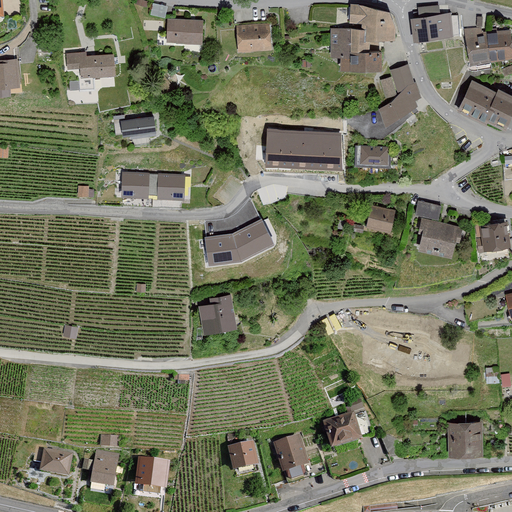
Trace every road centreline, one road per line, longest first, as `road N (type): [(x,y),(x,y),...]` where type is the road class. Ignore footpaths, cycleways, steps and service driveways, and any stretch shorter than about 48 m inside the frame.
road 1 (unclassified): [(447,186),(267,178),(225,210),(176,214),(0,205)]
road 2 (track): [(0,352),(169,366),(275,348),(300,330)]
road 3 (residential): [(511,460),(402,467),(265,511)]
road 4 (residential): [(511,262),(437,297),(325,305),(300,330)]
road 5 (residential): [(400,0),(409,51),(436,104),(497,137)]
road 6 (unclassified): [(181,0),(311,0)]
